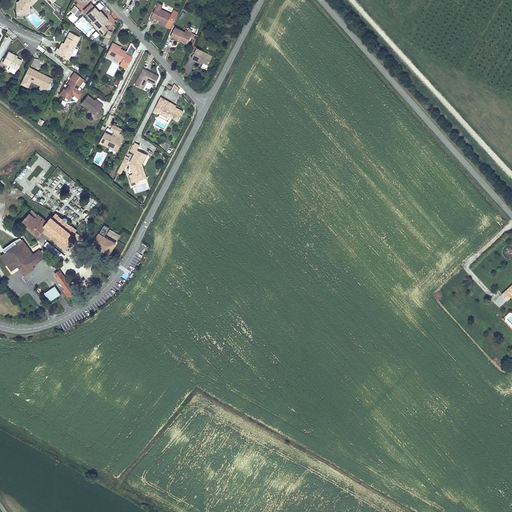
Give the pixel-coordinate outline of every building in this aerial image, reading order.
[(16,3),(16,13),(22,14),(29,6),(35,1),(35,0),(20,0),(18,2),(16,3)] [(161,9),(163,5),(158,3),(150,19),(154,21),(155,19),(161,21),(167,24),(172,14),(161,9)] [(98,13),(94,8),(86,15),(92,22),(91,23),(101,34),(107,29),(102,24),(107,20),(104,16),(102,17),(98,13)] [(172,14),(167,24),(166,27),(165,28),(170,30),(179,12),(174,10),(172,14)] [(82,17),(74,25),(88,38),(96,30),(82,17)] [(191,35),(185,32),(176,27),(170,37),(178,41),(182,41),(187,44),(191,37),(191,35)] [(188,31),(186,30),(185,32),(191,35),(191,37),(193,38),(195,34),(192,33),(192,31),(190,28),(188,31)] [(58,49),(57,48),(55,53),(68,60),(80,37),(69,32),(63,43),(60,49),(58,49)] [(126,51),(120,48),(115,46),(116,44),(112,42),(106,56),(120,63),(119,66),(126,69),(133,57),(125,53),(126,51)] [(213,56),(197,48),(193,55),(192,58),(199,62),(201,60),(204,62),(202,66),(207,68),(213,56)] [(14,57),(16,55),(8,51),(3,62),(17,69),(21,60),(14,57)] [(29,67),(23,77),(27,79),(33,68),(29,67)] [(33,68),(27,79),(23,77),(20,84),(28,88),(31,81),(40,86),(38,90),(44,93),(46,89),(47,90),(51,83),(43,78),(45,75),(33,68)] [(148,81),(154,86),(159,76),(143,68),(135,84),(143,89),(148,81)] [(70,78),(71,79),(63,89),(72,96),(73,95),(80,99),(82,93),(77,89),(84,80),(74,72),(70,78)] [(69,100),(72,96),(63,89),(60,93),(69,100)] [(100,109),(101,107),(93,101),(87,96),(80,103),(98,117),(103,112),(100,109)] [(174,106),(175,105),(166,100),(163,107),(161,112),(169,116),(178,120),(182,111),(174,106)] [(156,113),(168,119),(169,116),(161,112),(163,107),(160,105),(156,113)] [(110,128),(114,131),(118,133),(120,128),(112,124),(110,128)] [(99,142),(110,147),(111,145),(118,148),(123,139),(117,135),(115,138),(111,137),(112,135),(104,131),(99,142)] [(130,162),(134,173),(135,176),(143,173),(140,165),(142,163),(147,153),(138,148),(140,144),(136,142),(131,151),(135,153),(130,162)] [(124,157),(117,171),(120,173),(128,159),(124,157)] [(143,173),(135,176),(134,173),(131,174),(133,181),(147,176),(142,163),(140,165),(143,173)] [(73,190),(77,196),(85,192),(81,185),(73,190)] [(38,197),(43,192),(37,186),(32,190),(38,197)] [(85,204),(91,210),(98,202),(92,196),(85,204)] [(47,227),(44,224),(47,220),(34,210),(24,223),(40,236),(43,232),(47,227)] [(44,224),(47,227),(54,232),(51,238),(64,247),(70,248),(72,245),(74,247),(79,240),(76,239),(79,235),(76,232),(78,230),(55,213),(52,217),(50,216),(47,220),(44,224)] [(104,223),(100,231),(105,234),(109,226),(104,223)] [(54,232),(47,227),(43,232),(51,238),(54,232)] [(110,253),(117,241),(102,232),(95,244),(110,253)] [(19,265),(26,274),(36,266),(34,263),(25,252),(28,249),(21,240),(1,256),(12,270),(19,265)] [(43,256),(38,249),(32,254),(28,249),(25,252),(34,263),(43,256)] [(55,274),(66,288),(70,285),(60,270),(55,274)] [(77,293),(70,285),(66,288),(67,290),(71,295),(72,296),(77,293)] [(50,301),(60,294),(55,286),(44,293),(50,301)] [(501,294),(507,301),(510,298),(504,292),(501,294)]
